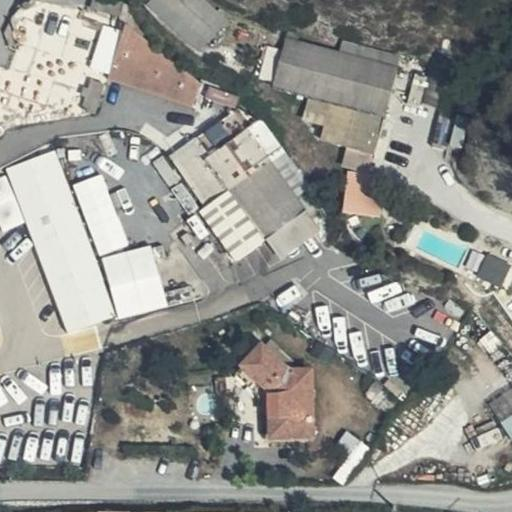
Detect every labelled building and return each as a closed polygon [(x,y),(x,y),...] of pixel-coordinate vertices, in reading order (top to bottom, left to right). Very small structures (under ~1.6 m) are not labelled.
[(155,0),(151,6),(205,51),(230,22),(202,0),(155,0)] [(211,91),(134,29),(121,80),(204,121),(211,91)] [(396,71),(339,56),(286,41),(273,86),(307,97),(331,104),(324,131),(321,141),(374,156),(396,71)] [(342,43),(339,56),(396,71),(399,59),(342,43)] [(331,104),(307,97),(300,123),(324,131),(331,104)] [(272,164),(291,151),(265,118),(248,131),(272,164)] [(207,160),(231,192),(272,164),(248,131),(208,159),(207,160)] [(179,154),(191,171),(207,160),(208,159),(194,142),(179,154)] [(328,198),(291,151),(272,164),(308,213),(328,198)] [(190,173),(212,204),(231,192),(207,160),(191,171),(190,173)] [(231,192),(268,243),(308,213),(272,164),(231,192)] [(348,171),(346,213),(380,215),(382,173),(348,171)] [(231,192),(212,204),(249,257),(268,243),(231,192)] [(39,229),(57,277),(66,297),(101,283),(74,216),(39,229)] [(481,274),(505,284),(511,265),(511,262),(490,253),(481,274)] [(66,297),(57,277),(48,281),(56,301),(66,297)] [(315,436),(313,371),(290,372),(264,348),(245,368),(269,390),(273,397),(274,438),(315,436)] [(511,389),(492,402),(511,434),(511,389)]
